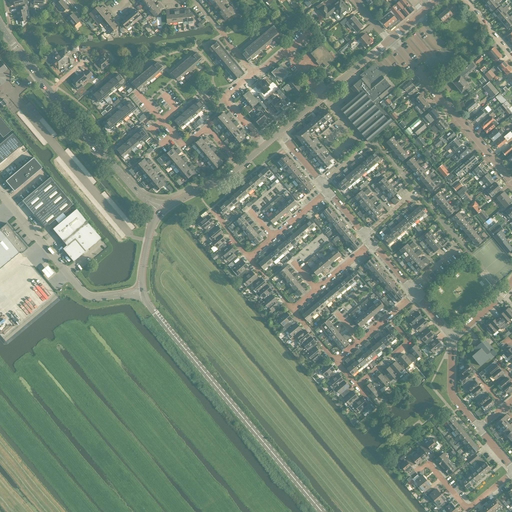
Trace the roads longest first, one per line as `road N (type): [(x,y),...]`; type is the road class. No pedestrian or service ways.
road 1 (secondary): [(322,511),(142,293)]
road 2 (unclassified): [(0,192),(89,296),(142,293)]
road 3 (tertiary): [(511,183),(390,39)]
road 4 (tertiary): [(159,212),(49,91)]
road 5 (residential): [(239,166),(207,130),(180,142),(137,92)]
